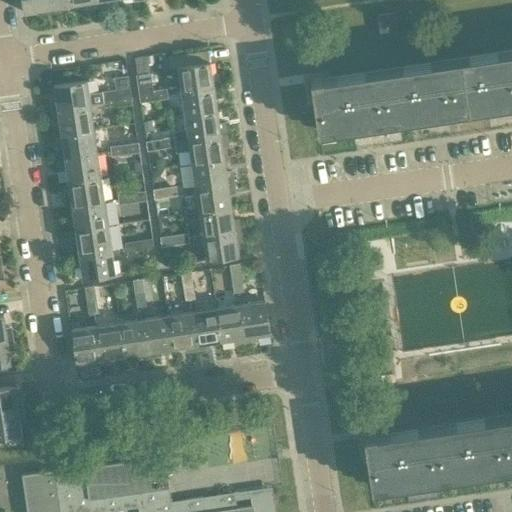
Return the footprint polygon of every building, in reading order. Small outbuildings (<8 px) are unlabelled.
[(48,14),(46,0),(21,0),(23,12),(38,10),(39,15),(48,14)] [(71,0),(46,0),(48,14),(58,12),(58,7),(72,5),(71,0)] [(95,0),(71,0),(72,5),(86,2),(87,8),(97,7),(95,0)] [(376,15),(379,35),(394,33),(391,13),(376,15)] [(511,54),(323,83),(322,78),(310,79),(318,130),(511,101),(511,54)] [(177,66),(181,91),(220,85),(218,75),(212,76),(210,61),(177,66)] [(136,75),(140,102),(154,100),(152,91),(150,73),(136,75)] [(114,77),(116,96),(118,105),(132,103),(128,75),(114,77)] [(49,101),(51,111),(90,105),(103,103),(103,98),(102,91),(88,93),(86,80),(53,85),(55,100),(49,101)] [(181,91),(184,115),(217,110),(215,96),(221,95),(220,85),(181,91)] [(152,91),(154,100),(168,98),(166,89),(152,91)] [(116,96),(103,98),(103,103),(104,108),(118,105),(116,96)] [(58,120),(60,134),(93,129),(90,105),(51,111),(52,121),(58,120)] [(186,129),(173,131),(174,137),(174,142),(227,134),(225,124),(219,124),(217,110),(184,115),(186,129)] [(57,149),(58,159),(97,153),(93,129),(60,134),(63,148),(57,149)] [(227,134),(174,142),(175,146),(176,153),(189,151),(191,164),(224,159),(222,144),(228,143),(227,134)] [(173,137),(160,139),(161,148),(175,146),(174,142),(173,137)] [(161,148),(160,139),(146,141),(147,150),(161,148)] [(138,142),(124,144),(125,154),(139,152),(138,142)] [(125,154),(124,144),(110,146),(111,156),(125,154)] [(66,168),(68,182),(101,177),(97,153),(58,159),(60,169),(66,168)] [(191,164),(195,188),(234,182),(232,172),(227,173),(224,159),(191,164)] [(64,197),(65,207),(104,201),(101,177),(68,182),(70,197),(64,197)] [(195,188),(199,212),(232,207),(229,193),(235,192),(234,182),(195,188)] [(181,185),(167,187),(168,197),(182,195),(181,185)] [(168,197),(167,187),(153,189),(154,199),(168,197)] [(145,190),(131,192),(133,202),(146,200),(145,190)] [(133,202),(131,192),(117,195),(119,204),(133,202)] [(73,216),(75,231),(108,226),(104,201),(65,207),(67,217),(73,216)] [(199,212),(202,236),(241,230),(240,220),(234,221),(232,207),(199,212)] [(71,246),(73,256),(111,250),(108,226),(75,231),(77,245),(71,246)] [(241,230),(202,236),(206,261),(239,256),(237,241),(243,240),(241,230)] [(188,233),(174,235),(175,245),(189,243),(188,233)] [(175,245),(174,235),(160,237),(162,247),(175,245)] [(152,239),(138,241),(140,250),(154,248),(152,239)] [(140,250),(138,241),(124,243),(126,252),(140,250)] [(111,250),(73,256),(74,265),(80,264),(82,279),(115,274),(111,250)] [(229,265),(232,279),(241,278),(239,264),(229,265)] [(181,273),(183,286),(193,285),(191,271),(181,273)] [(133,280),(135,294),(144,292),(142,278),(133,280)] [(241,278),(232,279),(233,293),(243,292),(241,278)] [(193,285),(183,286),(185,300),(195,299),(193,285)] [(85,287),(87,301),(96,300),(94,286),(85,287)] [(144,292),(135,294),(137,308),(147,306),(144,292)] [(96,300),(87,301),(89,315),(98,313),(96,300)] [(265,301),(240,304),(246,343),(256,342),(255,336),(270,334),(265,301)] [(240,304),(216,308),(221,341),(235,339),(236,345),(246,343),(240,304)] [(216,308),(192,312),(198,351),(208,349),(207,343),(221,341),(216,308)] [(192,312),(168,315),(173,348),(187,346),(188,352),(198,351),(192,312)] [(0,339),(13,338),(11,328),(5,329),(3,314),(0,314),(0,339)] [(168,315),(144,319),(149,358),(159,356),(158,350),(173,348),(168,315)] [(144,319),(119,322),(124,355),(139,353),(140,359),(149,358),(144,319)] [(119,322),(95,326),(101,365),(111,364),(110,358),(124,355),(119,322)] [(101,365),(95,326),(71,330),(76,363),(90,361),(91,367),(101,365)] [(13,338),(0,339),(0,364),(10,363),(8,349),(14,348),(13,338)] [(0,387),(0,412),(23,409),(22,399),(16,400),(14,385),(0,387)] [(23,409),(0,412),(0,437),(21,434),(19,420),(25,419),(23,409)] [(511,419),(376,440),(375,434),(363,436),(371,487),(511,465),(511,419)] [(84,467),(84,468),(76,469),(54,472),(54,470),(22,474),(27,511),(253,511),(252,505),(252,504),(251,505),(236,507),(235,500),(234,492),(171,502),(169,487),(164,453),(84,467)] [(275,511),(274,502),(252,505),(253,511),(275,511)]
